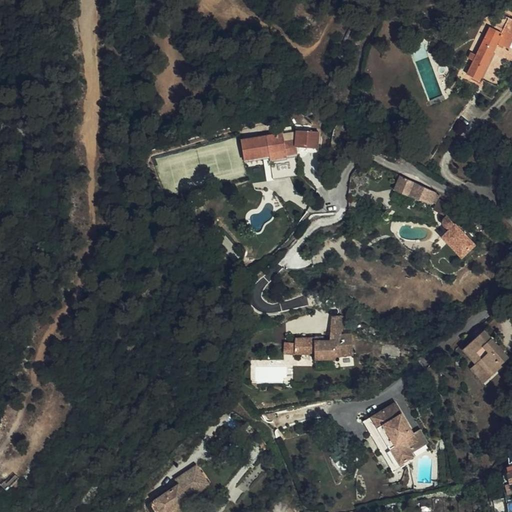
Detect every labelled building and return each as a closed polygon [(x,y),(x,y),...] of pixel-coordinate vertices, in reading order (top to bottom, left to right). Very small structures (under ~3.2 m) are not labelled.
[(482,79),(497,43),(509,47),(511,40),(511,17),(509,16),(502,31),(490,27),(479,54),(473,51),(471,57),(476,60),(470,74),(482,79)] [(471,105),(460,97),(449,112),(460,121),(471,105)] [(319,133),(311,132),(298,131),(298,138),(297,146),(318,147),(319,133)] [(270,158),(287,156),(284,142),(279,143),(278,137),(277,134),(241,139),(244,159),(263,156),(269,155),(270,158)] [(298,154),(297,146),(298,138),(284,140),(284,142),(287,156),(298,154)] [(284,164),(271,166),(273,176),(285,175),(284,164)] [(437,198),(439,193),(400,174),(395,184),(397,185),(396,188),(430,206),(431,204),(436,206),(434,209),(446,216),(451,205),(437,198)] [(435,260),(437,252),(424,249),(422,256),(435,260)] [(319,335),(294,336),(294,342),(285,343),(285,353),(314,352),(314,356),(334,356),(334,354),(352,353),(352,328),(344,322),(344,315),(338,315),(332,315),(332,335),(319,336),(319,335)] [(511,370),(482,332),(464,347),(488,376),(484,379),(496,396),(509,386),(507,383),(511,378),(511,370)] [(488,376),(464,347),(456,353),(480,383),(475,387),(488,403),(496,396),(484,379),(488,376)] [(394,403),(371,416),(398,465),(412,457),(409,452),(406,446),(415,441),(413,436),(394,403)] [(398,465),(371,416),(363,421),(390,470),(398,465)] [(418,433),(413,436),(415,441),(406,446),(409,452),(424,444),(418,433)] [(196,475),(201,472),(195,464),(191,468),(196,475)] [(186,511),(180,503),(208,482),(201,472),(196,475),(191,468),(175,479),(177,482),(152,500),(153,501),(148,505),(152,511),(186,511)] [(3,479),(0,482),(5,487),(16,476),(13,473),(5,481),(3,479)]
